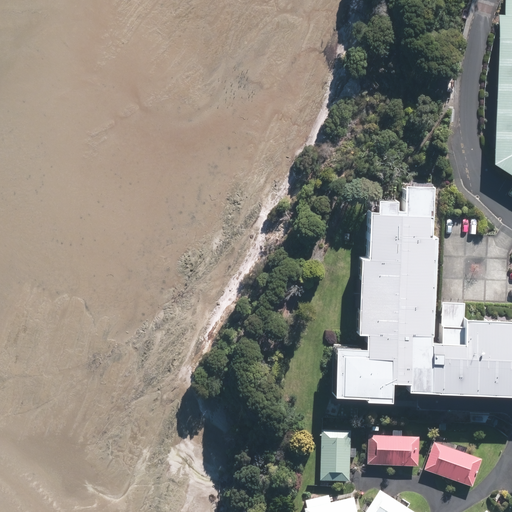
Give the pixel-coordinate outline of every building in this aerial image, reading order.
[(500,14),(494,161),(511,172),(511,0),(505,0),(505,14),(500,14)] [(402,190),(400,212),(392,213),(391,206),(375,205),(374,216),(366,217),(365,263),(357,264),(353,337),(364,336),(363,353),(332,352),(331,398),(364,399),(363,403),(385,404),(388,384),(406,384),(406,393),(511,397),(511,331),(465,325),(464,350),(425,349),(430,242),(425,243),(428,191),(402,190)] [(346,490),(349,437),(320,435),(318,488),(346,490)] [(418,444),(364,440),(362,469),(415,473),(418,444)] [(485,465),(434,449),(425,476),(476,493),(485,465)] [(400,511),(377,496),(365,511),(400,511)] [(355,511),(355,502),(302,509),(302,511),(355,511)]
